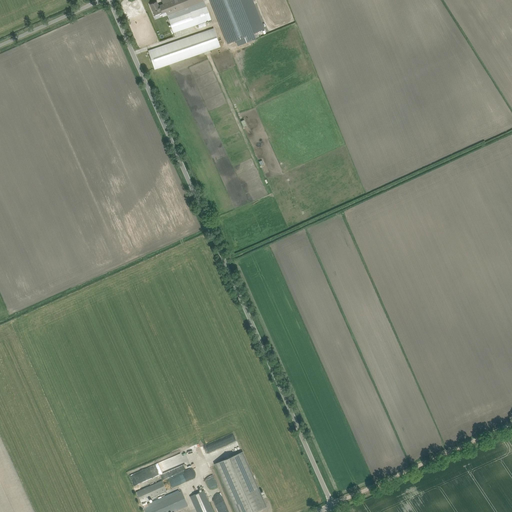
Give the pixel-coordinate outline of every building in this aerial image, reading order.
[(157,2),(150,5),(153,12),(155,16),(161,13),(161,14),(166,12),(168,16),(169,19),(174,31),(190,26),(190,27),(210,20),(208,14),(202,0),(161,0),(163,4),(159,6),(157,2)] [(235,41),(237,46),(256,38),(240,0),(210,0),(228,44),(235,41)] [(149,51),(155,69),(189,57),(221,46),(215,29),(183,40),(149,51)] [(254,511),(266,507),(242,452),(216,464),(236,511),(254,511)] [(168,477),(171,486),(193,478),(189,468),(187,469),(185,464),(164,471),(166,477),(168,477)] [(206,467),(200,469),(208,487),(213,485),(211,481),(212,481),(206,467)] [(128,476),(132,486),(141,483),(136,472),(128,476)] [(137,491),(142,502),(167,491),(162,480),(137,491)] [(148,505),(146,501),(142,503),(144,507),(143,507),(145,511),(173,511),(188,505),(182,490),(148,505)] [(190,496),(197,511),(213,511),(204,490),(190,496)]
